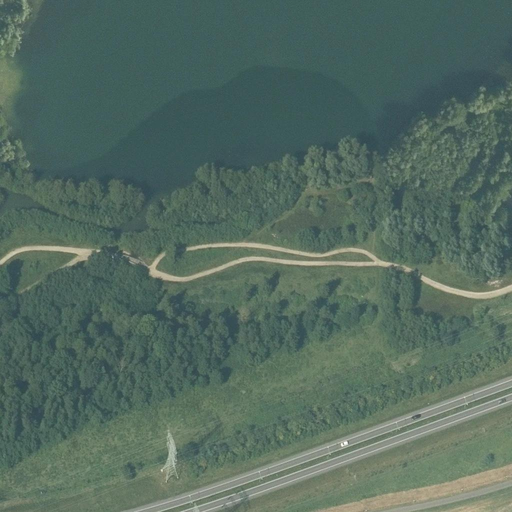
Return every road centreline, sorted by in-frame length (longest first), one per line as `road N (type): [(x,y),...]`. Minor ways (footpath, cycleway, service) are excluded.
road 1 (primary): [(511,380),(137,511)]
road 2 (primary): [(195,511),(511,398)]
